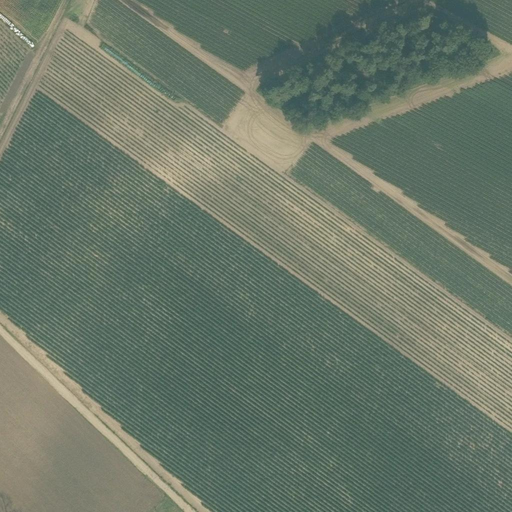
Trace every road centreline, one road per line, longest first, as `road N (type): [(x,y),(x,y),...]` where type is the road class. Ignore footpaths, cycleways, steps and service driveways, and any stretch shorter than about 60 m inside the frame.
road 1 (track): [(188,511),(0,332)]
road 2 (track): [(0,135),(66,0)]
